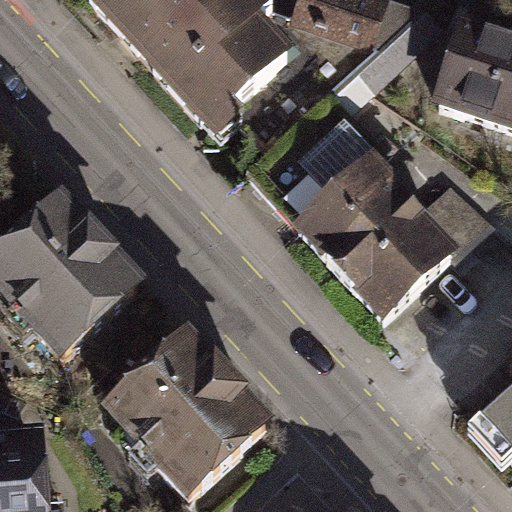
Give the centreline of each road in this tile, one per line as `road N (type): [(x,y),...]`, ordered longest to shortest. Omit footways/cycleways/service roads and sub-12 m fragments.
road 1 (primary): [(0,32),(377,445)]
road 2 (residential): [(377,445),(511,326)]
